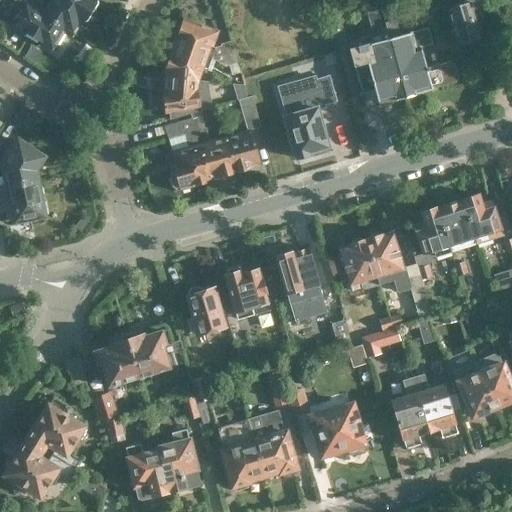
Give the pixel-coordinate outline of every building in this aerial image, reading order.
[(71,0),(51,0),(48,5),(40,0),(26,0),(25,3),(65,28),(74,33),(79,24),(83,27),(92,12),(71,0)] [(71,0),(92,12),(99,0),(71,0)] [(380,3),(385,22),(395,20),(391,0),(380,3)] [(457,42),(478,36),(469,2),(448,7),(457,42)] [(65,28),(25,3),(18,14),(6,7),(0,16),(52,48),(65,28)] [(230,65),(240,63),(233,41),(222,44),(223,46),(217,47),(213,46),(218,32),(183,20),(174,45),(213,59),(230,65)] [(343,21),(331,25),(338,48),(350,45),(343,21)] [(388,38),(405,97),(415,94),(414,92),(452,82),(455,75),(452,64),(447,61),(426,67),(420,47),(432,43),(427,27),(388,38)] [(366,61),(378,102),(394,97),(395,100),(405,97),(388,38),(350,48),(354,64),(366,61)] [(174,45),(166,69),(165,71),(167,71),(179,76),(182,75),(200,81),(204,69),(208,71),(213,59),(174,45)] [(240,63),(230,65),(233,76),(243,73),(240,63)] [(190,114),(203,111),(202,108),(199,89),(201,89),(201,81),(200,81),(182,75),(179,76),(167,71),(166,92),(163,92),(168,120),(190,114)] [(328,76),(315,80),(318,90),(283,100),(287,116),(284,116),(296,158),(309,154),(308,152),(328,146),(317,109),(324,107),(323,104),(335,100),(328,76)] [(238,101),(248,98),(244,86),(233,85),(238,101)] [(248,98),(238,101),(247,131),(224,138),(234,172),(261,165),(251,130),(260,127),(252,97),(248,98)] [(191,118),(209,181),(211,180),(211,179),(234,172),(224,138),(201,144),(198,133),(207,131),(203,116),(204,115),(203,111),(190,114),(191,116),(193,116),(194,118),(191,118)] [(177,190),(209,181),(191,118),(165,126),(176,162),(173,163),(176,172),(171,173),(177,190)] [(6,186),(37,180),(34,171),(43,158),(17,140),(1,164),(6,186)] [(37,180),(6,186),(1,187),(7,218),(14,217),(15,222),(45,215),(37,180)] [(464,198),(476,243),(492,239),(490,233),(500,230),(492,201),(482,204),(479,194),(464,198)] [(476,243),(464,198),(461,199),(457,196),(449,198),(446,204),(436,207),(449,251),(476,243)] [(448,251),(449,251),(436,207),(421,212),(424,222),(413,225),(422,253),(422,252),(422,253),(414,256),(419,273),(420,273),(422,279),(433,275),(430,264),(429,264),(425,251),(431,250),(432,249),(434,256),(449,252),(448,251)] [(403,266),(392,230),(379,234),(375,232),(368,234),(368,237),(366,238),(379,284),(393,280),(396,292),(410,288),(419,316),(431,312),(419,274),(415,263),(403,266)] [(379,284),(366,238),(362,239),(359,237),(351,239),(350,243),(339,246),(341,254),(347,273),(351,290),(362,287),(365,288),(379,284)] [(294,320),(325,312),(318,284),(319,283),(309,248),(291,253),(291,251),(287,248),(278,250),(276,255),(276,256),(275,257),(285,293),(287,292),(294,320)] [(347,273),(341,254),(327,258),(332,277),(347,273)] [(457,276),(469,272),(465,261),(454,264),(457,276)] [(238,318),(270,309),(259,268),(242,273),(241,269),(240,269),(235,266),(227,268),(225,273),(226,275),(224,276),(234,311),(236,311),(238,318)] [(214,332),(225,329),(213,287),(201,291),(200,288),(196,286),(191,287),(189,292),(189,294),(186,295),(192,318),(187,319),(190,332),(195,330),(197,334),(213,329),(214,332)] [(456,307),(456,309),(460,319),(471,315),(467,304),(456,307)] [(445,324),(459,321),(455,310),(442,313),(445,324)] [(332,323),(338,343),(351,340),(345,319),(332,323)] [(174,353),(171,343),(166,327),(162,324),(150,328),(148,332),(148,334),(144,336),(142,331),(137,329),(125,332),(141,383),(156,379),(154,371),(177,364),(174,353)] [(396,326),(362,338),(368,357),(382,353),(380,348),(401,341),(396,326)] [(141,383),(125,332),(111,336),(110,342),(110,345),(92,351),(97,366),(101,364),(108,385),(123,381),(125,388),(141,383)] [(301,337),(288,341),(292,355),(305,351),(301,337)] [(171,343),(174,353),(180,351),(177,341),(171,343)] [(243,371),(256,368),(249,344),(237,347),(243,371)] [(473,359),(493,407),(511,399),(511,387),(499,356),(490,352),(473,359)] [(282,375),(305,368),(302,355),(278,362),(282,375)] [(471,417),(493,407),(473,359),(451,369),(471,417)] [(278,363),(264,366),(269,385),(283,381),(278,363)] [(407,370),(411,383),(422,379),(419,367),(407,370)] [(197,403),(208,399),(213,398),(206,376),(190,380),(197,403)] [(83,379),(72,383),(75,391),(86,387),(83,379)] [(289,403),(283,381),(269,385),(276,407),(289,403)] [(431,388),(416,393),(428,431),(438,428),(441,438),(456,433),(453,423),(455,422),(444,385),(431,388)] [(293,416),(311,410),(304,387),(287,392),(293,416)] [(104,420),(112,416),(104,392),(91,397),(99,422),(104,420)] [(188,419),(200,416),(193,392),(181,395),(188,419)] [(428,431),(416,393),(389,401),(401,439),(402,439),(405,448),(420,444),(418,434),(428,431)] [(75,468),(80,460),(71,454),(74,451),(69,448),(83,426),(64,414),(69,407),(54,397),(49,405),(47,404),(26,439),(75,468)] [(214,421),(208,399),(197,403),(204,424),(214,421)] [(353,403),(327,410),(309,416),(321,457),(347,449),(348,453),(354,455),(363,453),(366,447),(353,403)] [(284,432),(278,410),(247,419),(264,475),(279,470),(280,473),(283,472),(284,476),(296,473),(294,468),(297,467),(287,431),(284,432)] [(112,416),(104,420),(108,437),(109,436),(124,433),(125,433),(122,416),(113,417),(112,416)] [(246,488),(245,483),(248,482),(247,480),(264,475),(247,419),(217,428),(224,450),(220,451),(231,487),(233,486),(235,491),(246,488)] [(157,447),(157,451),(166,490),(185,486),(188,488),(196,486),(199,482),(189,439),(188,440),(185,429),(171,432),(173,443),(157,447)] [(126,440),(124,433),(109,436),(110,443),(126,440)] [(75,468),(26,439),(5,473),(6,474),(1,482),(16,492),(22,484),(40,495),(53,474),(58,477),(60,473),(69,478),(75,468)] [(166,490),(157,451),(142,455),(140,445),(125,448),(128,458),(126,459),(135,496),(140,499),(149,497),(150,494),(166,490)] [(108,499),(118,497),(114,485),(105,487),(108,499)]
